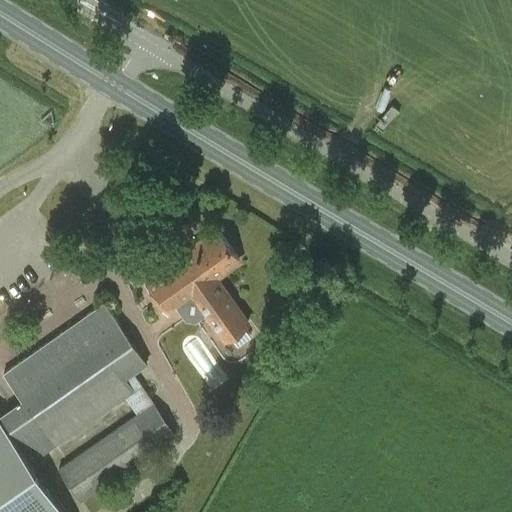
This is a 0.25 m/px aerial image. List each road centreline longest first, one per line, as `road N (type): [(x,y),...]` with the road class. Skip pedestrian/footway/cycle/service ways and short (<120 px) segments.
road 1 (unclassified): [(511,258),(144,38),(114,84)]
road 2 (primary): [(511,323),(114,84)]
road 3 (primary): [(114,84),(0,12)]
